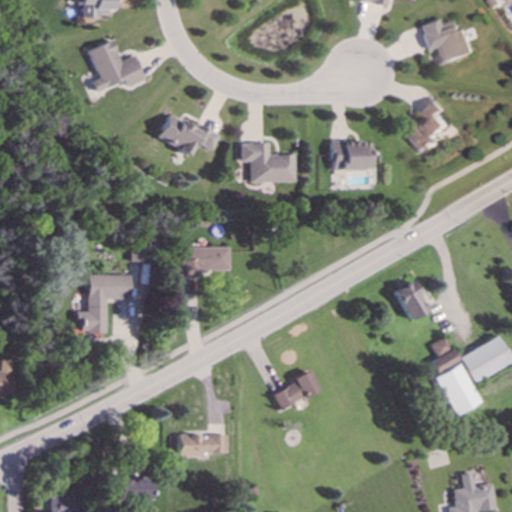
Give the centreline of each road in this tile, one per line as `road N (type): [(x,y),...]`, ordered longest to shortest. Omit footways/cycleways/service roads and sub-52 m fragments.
road 1 (tertiary): [(511,181),(278,317),(0,461)]
road 2 (residential): [(164,0),(180,50),(223,84),(270,93),(356,81)]
